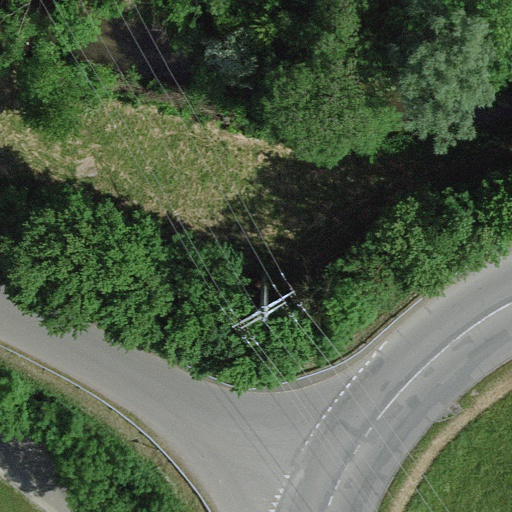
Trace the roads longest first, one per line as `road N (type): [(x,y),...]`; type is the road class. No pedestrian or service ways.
road 1 (unclassified): [(336,485),(0,306)]
road 2 (tertiary): [(336,485),(378,416),(428,363),(511,304)]
